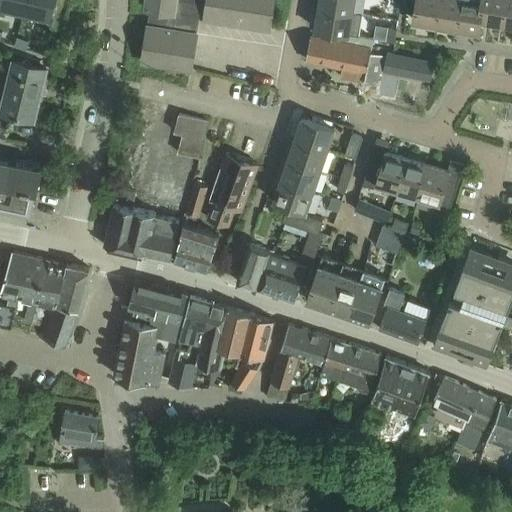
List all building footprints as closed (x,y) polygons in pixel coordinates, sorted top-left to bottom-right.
[(0,0),(0,8),(23,14),(25,6),(26,0),(0,0)] [(26,0),(25,6),(23,14),(50,20),(52,12),(54,5),(56,5),(57,0),(26,0)] [(154,9),(199,16),(206,17),(205,19),(271,29),(275,0),(147,0),(146,8),(154,9)] [(354,12),(355,0),(322,0),(321,7),(354,12)] [(407,13),(409,0),(400,0),(399,11),(407,13)] [(439,0),(416,0),(414,19),(436,23),(439,0)] [(459,15),(461,0),(439,0),(436,23),(457,26),(459,15)] [(480,18),(483,0),(461,0),(459,15),(457,26),(480,30),(482,18),(480,18)] [(502,21),(505,0),(483,0),(480,18),(482,18),(502,21)] [(511,23),(511,0),(505,0),(502,21),(511,23)] [(364,13),(354,12),(321,7),(318,29),(350,34),(361,36),(364,13)] [(196,32),(199,16),(154,9),(151,25),(149,24),(143,62),(193,70),(199,32),(196,32)] [(396,42),(396,40),(398,28),(390,27),(388,40),(396,42)] [(311,36),(307,59),(344,68),(343,76),(366,80),(379,82),(381,73),(381,70),(384,54),(382,54),(372,52),(372,51),(372,49),(312,36),(311,36)] [(32,43),(22,39),(19,48),(30,51),(32,43)] [(386,50),(383,70),(430,80),(434,59),(386,50)] [(34,122),(47,69),(15,61),(2,114),(34,122)] [(199,159),(200,156),(209,120),(180,113),(175,132),(183,134),(179,149),(178,152),(199,159)] [(297,139),(329,149),(336,128),(305,117),(297,139)] [(357,159),(364,137),(353,133),(346,155),(357,159)] [(322,169),(329,149),(297,139),(290,159),(322,169)] [(398,189),(408,158),(386,152),(384,159),(372,156),(364,184),(378,188),(379,184),(398,189)] [(242,210),(259,164),(228,153),(212,197),(216,198),(208,218),(229,226),(236,208),(242,210)] [(0,159),(0,207),(27,213),(31,191),(38,193),(43,168),(42,168),(42,163),(20,158),(19,163),(0,159)] [(419,196),(428,164),(408,158),(398,189),(419,196)] [(315,190),(322,169),(290,159),(283,179),(315,190)] [(343,176),(350,179),(355,166),(347,163),(343,176)] [(428,164),(419,196),(439,201),(437,206),(451,210),(460,182),(448,178),(450,170),(428,164)] [(346,192),(350,179),(343,176),(338,190),(346,192)] [(307,211),(315,190),(283,179),(276,201),(307,211)] [(200,217),(209,186),(195,182),(186,212),(183,222),(185,222),(181,236),(181,237),(175,261),(208,272),(220,235),(193,226),(196,215),(200,217)] [(149,255),(158,214),(158,212),(134,207),(137,191),(123,188),(124,184),(120,183),(105,245),(149,255)] [(339,213),(343,199),(336,197),(331,210),(339,213)] [(360,197),(355,210),(386,222),(391,210),(360,197)] [(320,233),(321,231),(324,219),(288,207),(283,221),(287,222),(309,229),(311,230),(320,233)] [(158,214),(149,255),(172,261),(181,219),(158,214)] [(394,225),(407,230),(410,222),(396,218),(394,225)] [(416,221),(411,232),(419,235),(424,224),(416,221)] [(407,230),(394,225),(385,222),(381,234),(403,241),(407,230)] [(324,232),(321,231),(320,233),(311,230),(300,258),(313,263),(324,232)] [(399,253),(403,241),(381,234),(377,245),(399,253)] [(251,242),(237,281),(258,288),(270,253),(271,250),(251,242)] [(511,308),(510,307),(511,301),(511,264),(471,249),(456,288),(465,292),(461,302),(452,299),(435,343),(489,363),(505,320),(511,322),(511,308)] [(0,324),(14,328),(14,327),(18,306),(20,297),(21,295),(30,255),(14,251),(13,255),(2,291),(1,292),(11,294),(8,304),(0,301),(0,324)] [(270,253),(258,288),(259,288),(266,291),(295,301),(308,266),(278,256),(270,253)] [(21,295),(20,297),(31,299),(26,321),(32,322),(34,323),(34,322),(39,300),(49,259),(48,259),(30,255),(21,295)] [(329,307),(345,262),(323,255),(308,300),(329,307)] [(49,259),(39,300),(57,305),(58,302),(63,284),(61,284),(60,284),(62,274),(66,275),(69,263),(49,259)] [(350,314),(365,269),(345,262),(329,307),(350,314)] [(44,325),(41,336),(48,338),(64,342),(67,343),(79,308),(80,308),(91,268),(69,263),(66,275),(62,274),(60,284),(61,284),(63,284),(58,302),(57,305),(56,308),(50,307),(44,325)] [(365,269),(350,314),(371,322),(387,277),(365,269)] [(159,324),(158,333),(177,338),(189,293),(137,279),(130,306),(151,311),(150,317),(152,317),(151,322),(159,324)] [(388,309),(380,328),(400,336),(419,343),(428,318),(409,311),(401,308),(404,299),(406,293),(391,287),(384,307),(388,309)] [(198,360),(213,301),(192,295),(180,337),(192,340),(190,350),(178,347),(170,380),(185,385),(192,386),(198,360)] [(220,346),(230,306),(213,301),(198,360),(208,362),(213,344),(220,346)] [(158,333),(159,324),(151,322),(152,317),(150,317),(151,311),(130,306),(128,316),(116,374),(148,381),(148,379),(160,382),(166,352),(154,349),(158,333)] [(242,351),(251,313),(230,306),(220,346),(213,344),(208,362),(221,365),(223,358),(239,362),(242,351)] [(239,362),(237,365),(241,368),(233,380),(229,387),(242,393),(259,367),(265,356),(275,319),(251,313),(242,351),(239,362)] [(325,363),(333,337),(290,323),(272,380),(267,396),(286,400),(291,386),(292,386),(301,356),(325,363)] [(341,376),(350,343),(333,337),(325,363),(323,370),(341,376)] [(350,343),(341,376),(353,379),(351,384),(371,390),(372,385),(373,386),(383,353),(350,343)] [(416,413),(430,371),(387,355),(373,397),(416,413)] [(480,393),(481,391),(445,376),(435,399),(435,400),(441,403),(437,411),(454,419),(458,410),(468,414),(470,415),(480,393)] [(312,390),(300,393),(301,401),(314,399),(312,390)] [(470,415),(468,414),(458,440),(476,448),(487,423),(498,398),(481,391),(480,393),(470,415)] [(336,392),(333,405),(341,407),(345,394),(336,392)] [(511,446),(511,403),(502,400),(489,438),(511,446)] [(390,422),(394,410),(386,407),(372,401),(367,414),(382,420),(382,419),(390,422)] [(420,422),(432,427),(438,415),(425,409),(420,422)] [(105,449),(106,437),(98,436),(101,416),(65,410),(60,442),(105,449)] [(104,455),(90,455),(91,470),(98,470),(104,470),(104,455)] [(236,511),(235,503),(217,505),(217,511),(236,511)]
